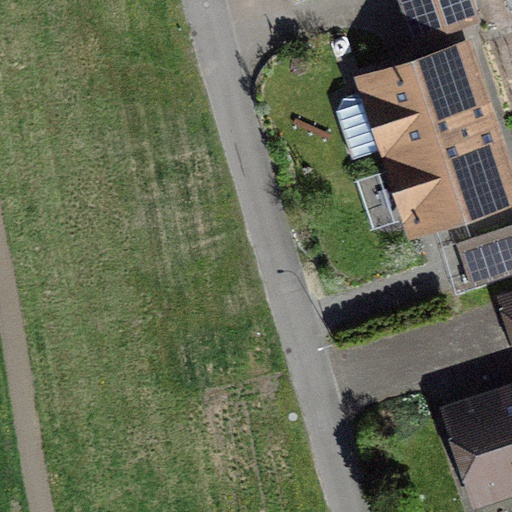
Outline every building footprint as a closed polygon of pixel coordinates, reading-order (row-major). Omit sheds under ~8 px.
[(482,21),(474,0),(401,0),(417,44),(482,21)] [(356,161),(386,152),(491,119),(469,51),(334,93),(356,161)] [(511,204),(511,186),(491,119),(386,152),(413,235),(511,204)] [(511,281),(511,234),(458,252),(473,294),(511,281)] [(511,304),(498,310),(511,349),(511,304)] [(511,387),(439,413),(474,511),(493,511),(511,505),(511,387)]
